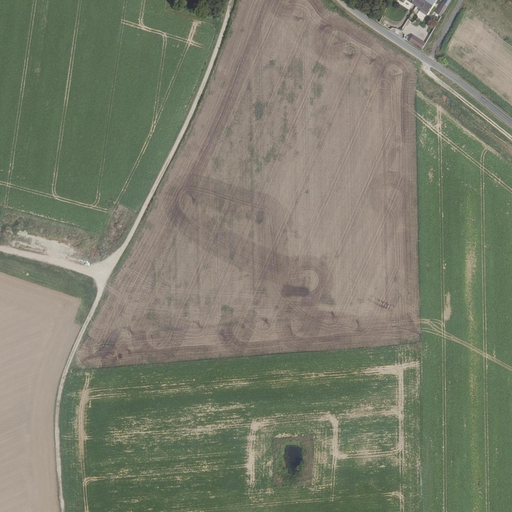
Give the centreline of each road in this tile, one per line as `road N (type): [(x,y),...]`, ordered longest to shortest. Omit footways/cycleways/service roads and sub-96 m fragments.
road 1 (track): [(105,277),(184,122),(230,0)]
road 2 (track): [(105,277),(58,388),(60,511)]
road 3 (tertiary): [(337,0),(511,123)]
road 4 (track): [(459,0),(421,56),(426,69),(511,140)]
